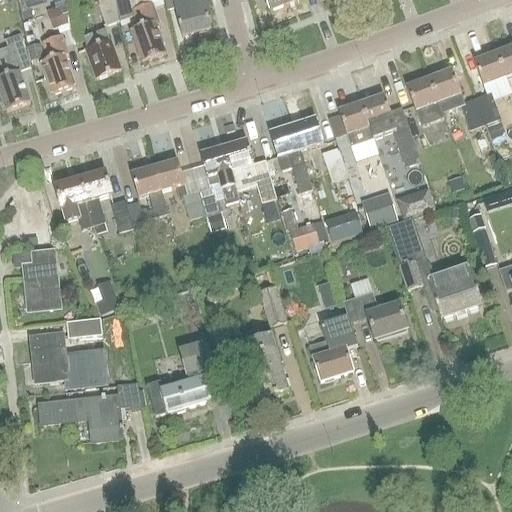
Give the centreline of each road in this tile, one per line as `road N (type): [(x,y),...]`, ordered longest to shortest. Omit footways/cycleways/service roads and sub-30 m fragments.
road 1 (residential): [(33,511),(511,364)]
road 2 (residential): [(243,86),(496,0)]
road 3 (residential): [(0,166),(243,86)]
